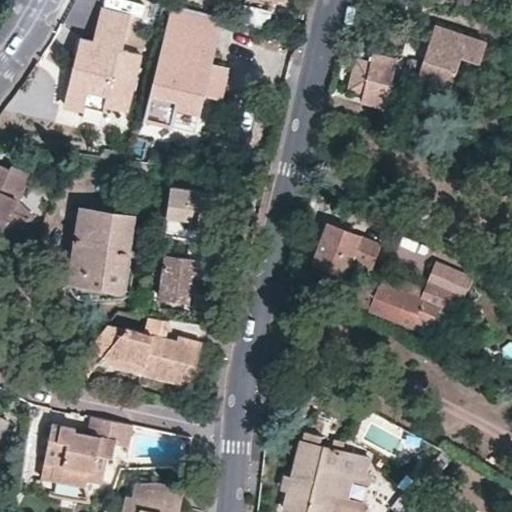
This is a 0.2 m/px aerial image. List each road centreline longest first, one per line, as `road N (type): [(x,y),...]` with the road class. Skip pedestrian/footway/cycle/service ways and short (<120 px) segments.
road 1 (residential): [(239,431),(249,336),(330,0)]
road 2 (residential): [(239,431),(35,388),(0,364)]
